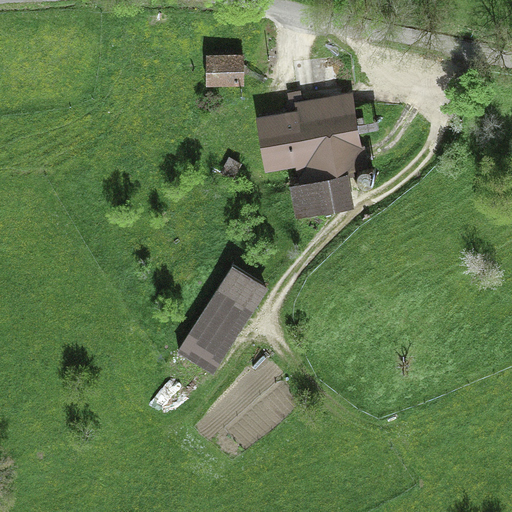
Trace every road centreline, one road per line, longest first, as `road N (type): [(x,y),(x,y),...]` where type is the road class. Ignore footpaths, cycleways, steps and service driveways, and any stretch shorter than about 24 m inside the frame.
road 1 (track): [(349,25),(371,79),(432,104),(434,143),(410,177),(310,249),(259,330)]
road 2 (residential): [(231,0),(511,61)]
